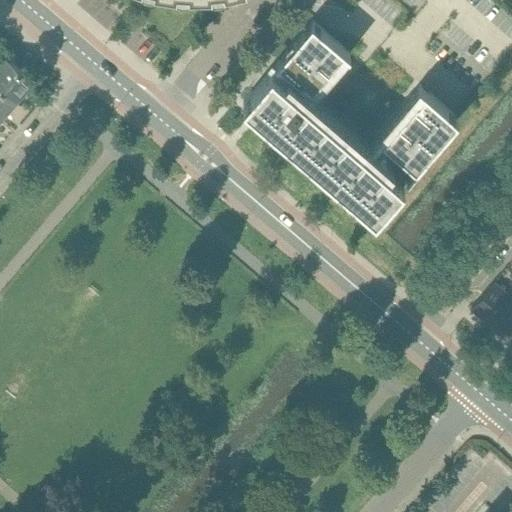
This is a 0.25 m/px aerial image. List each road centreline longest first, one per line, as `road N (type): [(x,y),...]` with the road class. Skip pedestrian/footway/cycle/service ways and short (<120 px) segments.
road 1 (tertiary): [(411,335),(159,118)]
road 2 (residential): [(159,118),(260,0)]
road 3 (residential): [(378,511),(480,394)]
road 4 (residential): [(411,335),(511,219)]
road 5 (residential): [(0,176),(96,65)]
